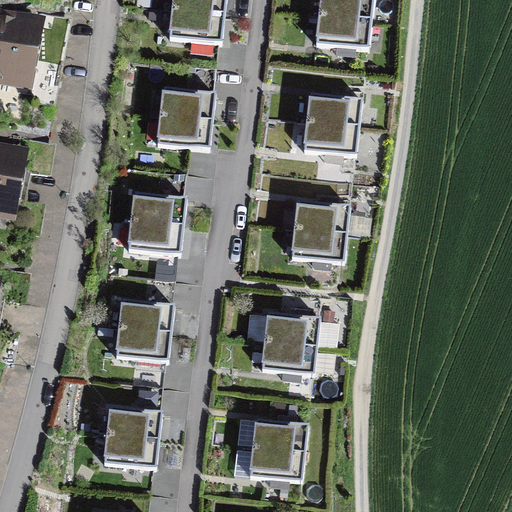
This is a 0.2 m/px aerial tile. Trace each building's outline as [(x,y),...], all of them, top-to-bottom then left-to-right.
[(174,0),(173,13),(226,19),(227,0),(174,0)] [(321,0),(320,19),(372,24),(374,0),(321,0)] [(173,13),(170,41),(222,47),(226,19),(173,13)] [(68,20),(40,15),(38,25),(37,30),(64,36),(68,20)] [(38,25),(0,17),(0,79),(26,85),(30,63),(34,45),(37,30),(38,25)] [(320,19),(317,47),(369,53),(372,24),(320,19)] [(61,51),(64,36),(37,30),(34,45),(61,51)] [(58,65),(61,51),(34,45),(30,63),(58,65)] [(56,87),(58,65),(30,63),(26,85),(56,87)] [(52,106),(56,87),(26,85),(23,100),(52,106)] [(164,91),(161,120),(213,125),(216,97),(164,91)] [(311,97),(307,125),(360,131),(363,103),(311,97)] [(161,120),(158,148),(210,154),(213,125),(161,120)] [(307,125),(304,154),(357,160),(360,131),(307,125)] [(53,145),(25,140),(22,155),(50,161),(53,145)] [(22,155),(0,150),(0,212),(10,215),(13,200),(19,169),(22,155)] [(47,175),(50,161),(22,155),(19,169),(47,175)] [(135,196),(132,224),(184,230),(188,201),(135,196)] [(39,220),(42,206),(13,200),(10,215),(39,220)] [(299,204),(296,232),(348,238),(351,209),(299,204)] [(36,236),(39,220),(10,215),(7,230),(36,236)] [(132,224),(129,253),(181,259),(184,230),(132,224)] [(296,232),(292,261),(345,267),(348,238),(296,232)] [(28,274),(0,268),(0,283),(25,289),(28,274)] [(131,273),(126,287),(150,295),(155,281),(131,273)] [(0,298),(22,303),(25,289),(0,283),(0,298)] [(123,303),(120,331),(172,337),(175,308),(123,303)] [(269,316),(266,344),(318,350),(321,321),(269,316)] [(16,334),(0,331),(0,346),(13,349),(16,334)] [(120,331),(117,360),(169,365),(172,337),(120,331)] [(266,344),(262,373),(315,378),(318,350),(266,344)] [(0,361),(10,364),(13,349),(0,346),(0,361)] [(111,409),(108,437),(160,443),(163,414),(111,409)] [(257,422),(253,451),(306,456),(309,428),(257,422)] [(108,437),(104,466),(157,472),(160,443),(108,437)] [(253,451),(250,479),(303,485),(306,456),(253,451)]
